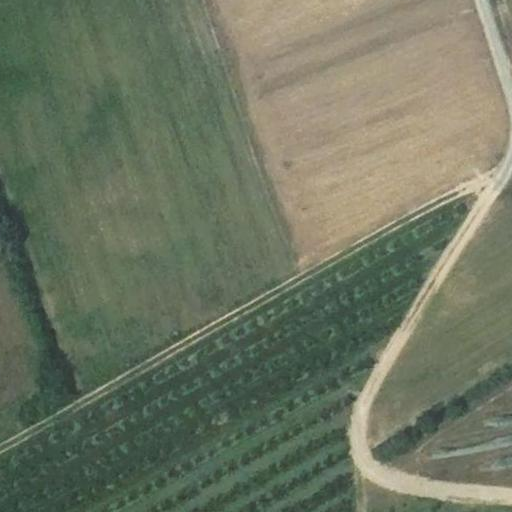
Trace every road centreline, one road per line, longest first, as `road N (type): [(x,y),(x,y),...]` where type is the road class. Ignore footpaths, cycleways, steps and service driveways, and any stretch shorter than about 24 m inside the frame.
road 1 (track): [(498,167),(0,449)]
road 2 (track): [(511,132),(479,219),(348,433),(364,464),(511,497)]
road 3 (track): [(476,0),(511,125)]
